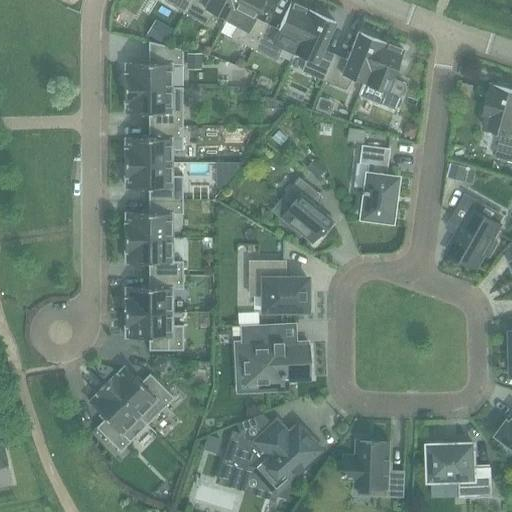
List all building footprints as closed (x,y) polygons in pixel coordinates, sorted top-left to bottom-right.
[(132,12),(145,19),(152,7),(139,0),(132,12)] [(164,0),(164,1),(185,14),(193,0),(164,0)] [(223,25),(236,0),(193,0),(185,14),(207,25),(215,14),(226,20),(223,25)] [(236,0),(223,25),(224,25),(227,20),(238,26),(231,38),(254,50),(266,24),(254,18),(263,0),(236,0)] [(266,24),(254,50),(277,60),(282,48),(294,53),(291,58),(292,59),(313,12),(291,2),(278,30),(266,24)] [(313,12),(292,59),(295,53),(306,58),(302,72),(324,82),(335,55),(323,50),(335,23),(313,12)] [(166,21),(165,33),(187,35),(189,23),(166,21)] [(347,60),(335,55),(324,82),(346,90),(352,78),(364,83),(361,88),(362,89),(381,41),(358,32),(347,60)] [(403,50),(381,41),(362,89),(363,89),(365,83),(376,88),(371,101),(395,110),(406,84),(392,79),(403,50)] [(125,75),(125,89),(171,89),(171,88),(171,65),(183,65),(183,50),(148,42),(148,64),(126,64),(126,75),(125,75)] [(190,79),(191,93),(204,93),(204,78),(190,79)] [(511,89),(492,84),(484,114),(488,115),(484,128),(502,133),(495,157),(511,161),(511,89)] [(183,88),(171,88),(171,89),(125,89),(125,102),(126,102),(126,113),(148,113),(148,126),(183,126),(183,88)] [(430,130),(432,116),(420,115),(418,128),(430,130)] [(183,140),(183,126),(148,126),(148,138),(126,139),(126,150),(125,150),(125,163),(171,163),(171,140),(183,140)] [(349,129),(347,140),(363,142),(363,141),(360,141),(361,131),(364,131),(364,130),(349,129)] [(395,195),(397,178),(384,176),(385,166),(386,166),(388,150),(363,147),(360,163),(374,164),(372,175),(367,174),(365,190),(362,189),(361,193),(365,193),(361,217),(391,221),(393,204),(394,204),(394,203),(393,202),(394,196),(395,197),(395,195)] [(171,176),(171,163),(125,163),(125,177),(126,177),(126,188),(149,188),(149,201),(183,201),(183,176),(171,176)] [(300,178),(284,198),(292,204),(281,217),(312,242),(319,233),(322,236),(334,222),(311,203),(318,193),(300,178)] [(465,194),(450,221),(461,228),(448,252),(476,268),(484,253),(490,257),(498,243),(492,239),(500,224),(473,209),(478,201),(465,194)] [(183,215),(183,201),(149,201),(149,213),(126,213),(126,224),(125,224),(125,238),(171,238),(171,215),(183,215)] [(171,261),(171,238),(125,238),(125,252),(126,252),(126,263),(149,263),(149,275),(183,275),(183,261),(171,261)] [(263,310),(307,310),(307,308),(311,308),(311,293),(307,293),(307,278),(285,278),(285,262),(250,262),(250,295),(263,295),(263,310)] [(183,289),(183,275),(149,275),(149,288),(126,288),(126,299),(125,299),(125,313),(171,313),(171,289),(183,289)] [(171,326),(171,313),(125,313),(125,326),(126,326),(126,337),(126,338),(149,337),(149,351),(183,351),(183,326),(171,326)] [(283,342),(282,324),(232,326),(232,327),(240,327),(241,344),(238,344),(238,361),(246,361),(246,377),(259,377),(260,389),(285,388),(285,379),(311,378),(309,345),(297,345),(297,341),(283,342)] [(116,374),(106,384),(139,417),(138,417),(147,426),(174,398),(150,374),(140,383),(124,367),(116,375),(116,374)] [(139,417),(106,384),(96,393),(97,394),(89,402),(105,418),(96,428),(120,452),(147,426),(138,417),(139,417)] [(322,450),(303,429),(298,424),(288,433),(277,420),(254,441),(233,434),(218,481),(234,486),(235,480),(251,466),(268,485),(267,490),(285,496),(290,479),(308,463),(311,462),(318,456),(319,453),(322,450)] [(508,421),(498,435),(511,445),(511,422),(511,424),(508,421)] [(389,443),(358,441),(357,456),(345,456),(344,479),(356,479),(356,486),(374,487),(374,495),(403,496),(404,472),(390,471),(391,460),(389,460),(389,443)] [(460,441),(446,441),(429,442),(431,480),(459,479),(460,498),(492,497),(491,467),(474,468),(473,444),(460,445),(460,441)] [(0,485),(12,483),(3,444),(0,445),(0,485)]
